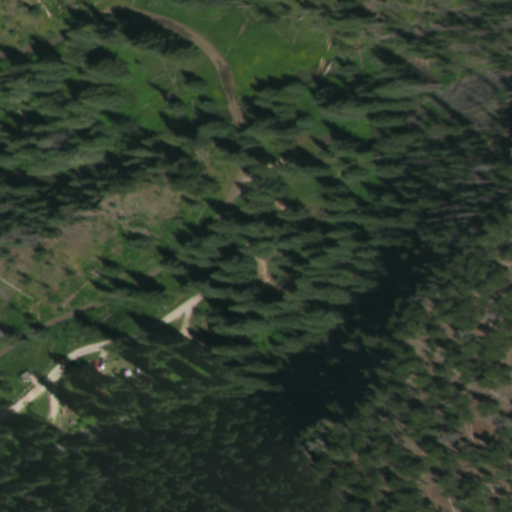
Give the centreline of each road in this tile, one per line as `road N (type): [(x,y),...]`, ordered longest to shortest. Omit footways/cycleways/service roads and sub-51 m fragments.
road 1 (track): [(0,349),(171,262),(223,203),(238,152),(237,120)]
road 2 (track): [(223,89),(197,38),(156,17),(102,11),(0,51)]
